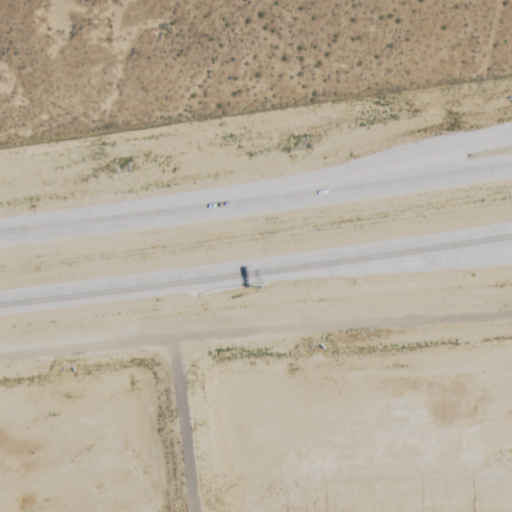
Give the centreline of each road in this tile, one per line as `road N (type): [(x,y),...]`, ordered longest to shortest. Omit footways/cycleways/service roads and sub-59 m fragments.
road 1 (motorway): [(511,135),(64,227)]
road 2 (motorway): [(511,164),(64,227)]
road 3 (motorway): [(0,301),(278,269)]
road 4 (motorway): [(278,269),(511,233)]
road 5 (motorway): [(278,269),(511,256)]
